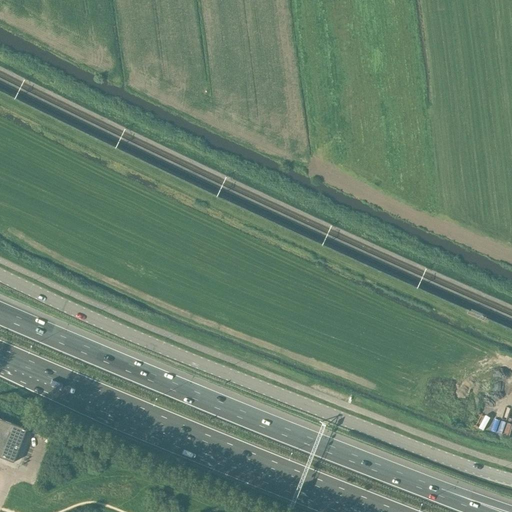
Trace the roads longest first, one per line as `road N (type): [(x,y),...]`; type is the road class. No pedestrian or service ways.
road 1 (tertiary): [(511,478),(200,363),(0,274)]
road 2 (motorway): [(439,492),(0,315)]
road 3 (motorway): [(0,352),(395,511)]
